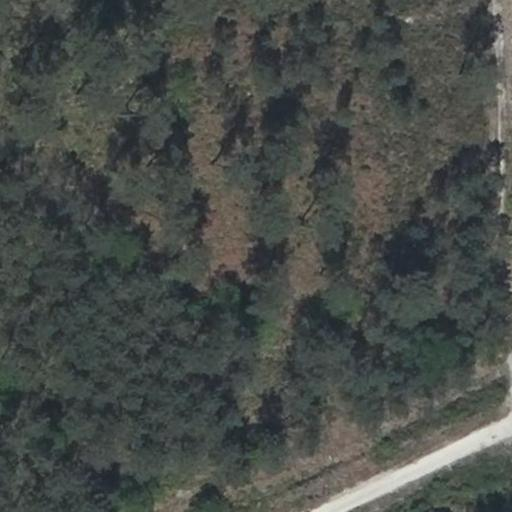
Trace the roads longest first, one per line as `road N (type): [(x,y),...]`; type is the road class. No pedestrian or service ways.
road 1 (track): [(511,351),(495,0)]
road 2 (track): [(511,424),(323,511)]
